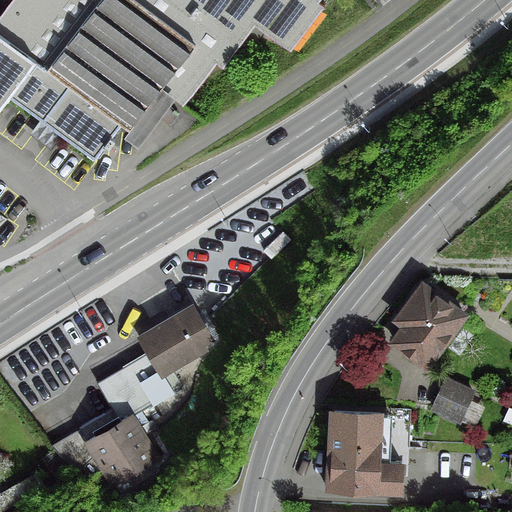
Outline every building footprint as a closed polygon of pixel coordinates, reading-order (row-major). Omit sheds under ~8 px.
[(316,0),(8,0),(0,11),(0,102),(6,94),(92,158),(103,145),(106,148),(112,140),(109,137),(119,123),(139,138),(170,97),(181,105),(214,61),(220,66),(252,24),(267,35),(293,0),(310,0),(314,3),(316,0)] [(461,313),(428,289),(391,340),(423,364),(461,313)] [(209,337),(190,305),(138,335),(155,365),(159,372),(169,367),(202,347),(199,342),(209,337)] [(169,367),(159,372),(155,365),(131,379),(123,365),(94,381),(116,421),(127,414),(128,416),(180,386),(169,367)] [(457,420),(470,391),(444,379),(430,407),(457,420)] [(329,482),(323,482),(323,485),(397,488),(398,462),(385,461),(386,448),(406,449),(407,425),(387,424),(387,415),(377,415),(377,413),(332,411),(329,482)] [(128,416),(127,414),(116,421),(85,439),(78,427),(49,444),(73,472),(94,454),(112,485),(154,460),(128,416)] [(459,497),(459,495),(438,494),(438,508),(491,510),(491,498),(459,497)]
